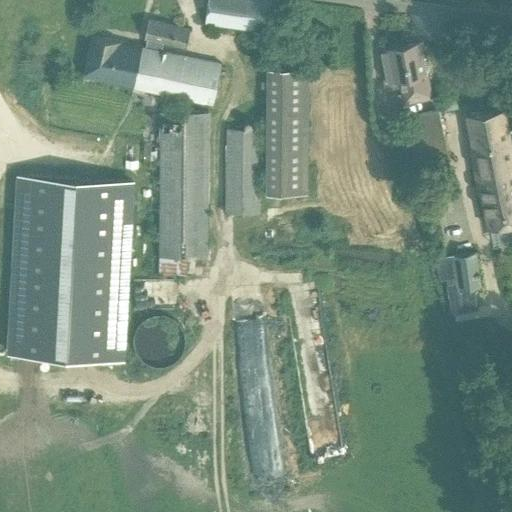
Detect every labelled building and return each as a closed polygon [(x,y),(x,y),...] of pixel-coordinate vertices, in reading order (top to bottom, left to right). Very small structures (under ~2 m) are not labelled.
[(266,30),(270,0),(207,0),(204,21),(266,30)] [(91,35),(83,75),(213,102),(221,64),(162,51),(164,43),(187,48),(191,29),(149,20),(145,38),(147,38),(145,47),(91,35)] [(388,49),(382,51),(387,80),(399,77),(404,100),(429,95),(424,71),(426,71),(428,68),(425,54),(422,52),(420,52),(418,42),(388,48),(388,49)] [(309,191),(309,68),(267,68),(267,191),(309,191)] [(442,112),(458,109),(455,96),(439,100),(442,112)] [(511,141),(510,142),(503,107),(466,114),(478,176),(511,169),(511,141)] [(416,163),(449,156),(438,109),(406,116),(416,163)] [(185,273),(186,255),(207,255),(209,113),(160,112),(159,272),(185,273)] [(259,210),(260,130),(227,130),(226,210),(259,210)] [(511,169),(478,176),(489,228),(511,222),(511,169)] [(21,176),(10,353),(122,359),(132,182),(21,176)] [(454,256),(437,259),(439,277),(448,275),(451,297),(454,313),(475,309),(473,299),(473,298),(471,289),(480,287),(475,253),(455,256),(454,256)] [(184,346),(184,341),(184,336),(183,332),(180,327),(178,324),(171,320),(163,318),(158,318),(153,319),(148,321),(145,324),(142,328),(140,331),(138,336),(138,340),(138,345),(139,349),(144,356),(150,362),(156,363),(159,364),(163,364),(169,363),(176,359),(180,354),(182,351),(184,346)]
